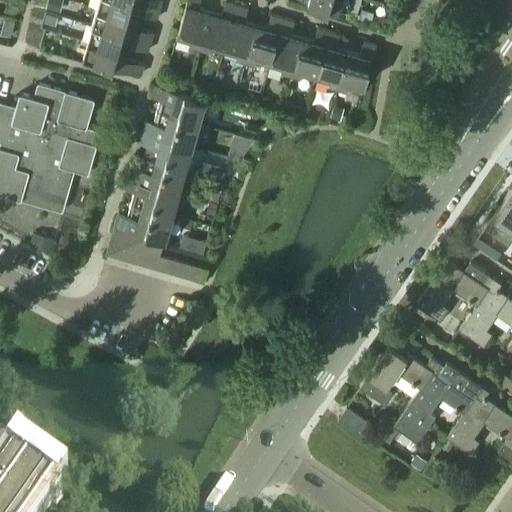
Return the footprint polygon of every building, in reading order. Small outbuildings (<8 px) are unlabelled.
[(58,0),(47,0),(45,7),(50,9),(56,10),(58,0)] [(159,8),(129,0),(98,0),(96,8),(136,19),(138,13),(156,18),(159,8)] [(129,0),(159,8),(161,0),(129,0)] [(186,0),(175,39),(189,43),(188,47),(198,50),(209,11),(198,8),(200,0),(186,0)] [(310,0),(347,10),(350,0),(310,0)] [(237,4),(224,1),(220,14),(209,11),(198,50),(208,52),(209,49),(223,53),(237,4)] [(17,4),(12,3),(8,2),(5,11),(9,12),(15,14),(16,7),(17,4)] [(245,63),(256,25),(244,21),(248,8),(237,4),(223,53),(235,56),(234,60),(245,63)] [(136,19),(96,8),(91,24),(149,41),(152,31),(134,26),(136,19)] [(47,22),(54,24),(57,16),(49,14),(46,13),(43,21),(47,22)] [(256,25),(245,63),(254,66),(255,62),(269,66),(283,17),(270,13),(266,28),(256,25)] [(291,77),(302,38),(290,35),(294,20),(283,17),(269,66),(282,70),(280,74),(291,77)] [(3,18),(0,29),(0,33),(9,37),(14,21),(3,18)] [(149,41),(91,24),(87,40),(127,52),(129,45),(147,50),(149,41)] [(302,38),(291,77),(300,79),(301,75),(315,79),(329,31),(316,27),(312,41),(302,38)] [(337,90),(348,51),(336,48),(340,34),(329,31),(315,79),(328,83),(327,87),(337,90)] [(82,57),(84,58),(140,74),(143,63),(125,58),(127,52),(87,40),(82,57)] [(347,89),(361,93),(375,44),(362,41),(359,54),(348,51),(337,90),(346,92),(347,89)] [(0,193),(62,211),(74,169),(88,173),(99,132),(86,128),(94,98),(37,82),(36,83),(36,82),(32,96),(19,92),(15,105),(0,100),(0,193)] [(205,98),(162,85),(154,83),(154,84),(150,96),(159,98),(156,110),(198,123),(205,98)] [(284,100),(281,108),(291,111),(293,103),(284,100)] [(334,105),(330,117),(339,120),(342,108),(334,105)] [(143,122),(140,130),(192,145),(198,123),(156,110),(153,121),(144,118),(143,122)] [(185,169),(192,145),(140,130),(137,142),(146,144),(143,156),(185,169)] [(239,158),(244,151),(229,147),(228,148),(226,155),(239,158)] [(128,172),(127,177),(179,191),(185,169),(143,156),(139,167),(130,165),(128,172)] [(129,203),(172,215),(179,191),(127,177),(124,186),(124,188),(133,190),(129,203)] [(511,185),(483,228),(507,245),(511,237),(511,229),(510,229),(511,226),(511,185)] [(216,201),(217,201),(220,189),(207,186),(204,197),(216,201)] [(210,201),(206,213),(212,215),(216,203),(210,201)] [(165,238),(172,215),(129,203),(126,213),(118,210),(116,216),(114,223),(127,227),(139,231),(152,234),(163,237),(164,237),(165,238)] [(127,227),(114,223),(111,233),(106,251),(106,253),(119,257),(127,227)] [(131,260),(139,231),(127,227),(119,257),(131,260)] [(371,239),(376,242),(384,230),(380,227),(371,239)] [(143,264),(152,234),(139,231),(131,260),(143,264)] [(32,232),(29,245),(50,251),(53,238),(32,232)] [(163,242),(163,241),(164,237),(152,234),(143,264),(155,267),(162,242),(163,242)] [(163,242),(162,242),(155,267),(167,271),(175,245),(164,242),(163,241),(163,242)] [(180,274),(187,248),(175,245),(167,271),(180,274)] [(192,277),(199,252),(187,248),(180,274),(192,277)] [(210,255),(204,253),(199,252),(192,277),(203,281),(210,255)] [(494,277),(487,273),(469,261),(467,264),(463,270),(454,263),(458,257),(450,252),(449,252),(449,253),(415,303),(439,319),(448,307),(442,303),(453,288),(475,304),(494,277)] [(494,277),(475,304),(459,328),(483,344),(491,332),(486,328),(496,313),(511,323),(511,297),(497,288),(501,282),(494,277)] [(359,385),(383,402),(391,389),(386,386),(396,371),(419,386),(431,369),(437,360),(430,355),(425,364),(397,345),(401,340),(393,335),(359,385)] [(511,338),(502,353),(511,359),(511,338)] [(437,360),(431,369),(419,386),(393,425),(417,441),(435,414),(430,411),(440,396),(462,411),(474,393),(480,384),(446,361),(443,364),(437,360)] [(474,393),(462,411),(446,435),(448,437),(454,441),(470,452),(479,439),(473,436),(484,421),(507,436),(511,430),(511,428),(511,412),(511,414),(484,395),(481,398),(474,393)] [(346,405),(337,418),(360,434),(369,421),(346,405)] [(376,428),(369,438),(370,439),(378,444),(385,434),(376,428)] [(448,437),(441,446),(447,451),(454,441),(448,437)] [(497,450),(511,460),(511,445),(504,440),(497,450)] [(415,453),(409,462),(421,470),(427,461),(415,453)] [(0,511),(36,511),(53,488),(54,488),(55,487),(17,460),(16,461),(17,462),(0,486),(0,511)]
